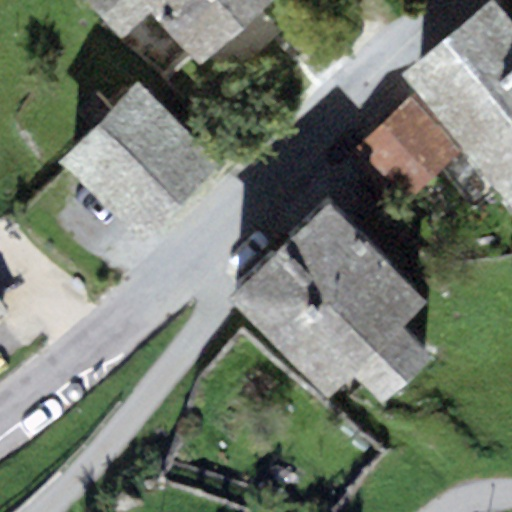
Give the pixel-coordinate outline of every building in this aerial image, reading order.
[(87,0),(120,36),(149,11),(197,65),(269,0),(87,0)] [(511,24),(493,1),(402,78),(511,207),(511,24)] [(152,28),(129,50),(169,90),(191,68),(152,28)] [(220,162),(136,83),(60,163),(145,243),(220,162)] [(460,155),(411,102),(358,150),(407,204),(460,155)] [(422,303),(324,203),(226,298),(326,401),(351,377),(382,409),(432,361),(398,326),(422,303)]
